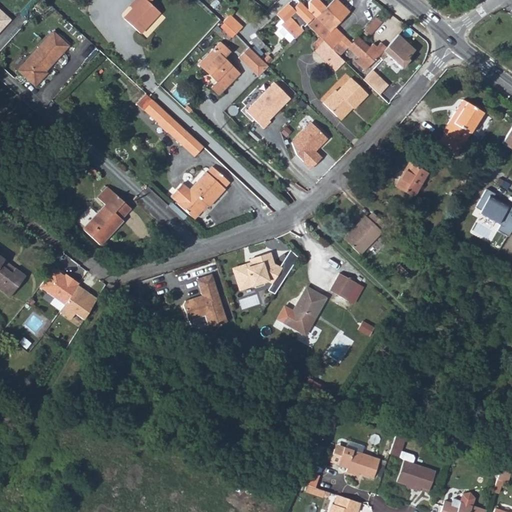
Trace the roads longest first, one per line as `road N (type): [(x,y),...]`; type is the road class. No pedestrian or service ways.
road 1 (residential): [(85,256),(114,276),(274,226),(311,206),(449,50),(450,37)]
road 2 (unknown): [(196,251),(1,71)]
